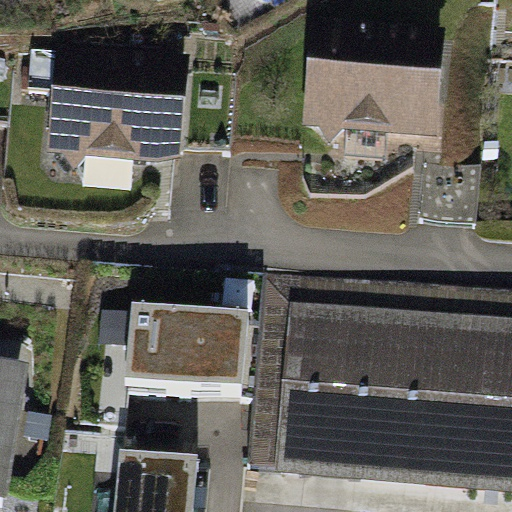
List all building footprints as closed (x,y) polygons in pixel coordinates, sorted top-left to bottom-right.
[(434,39),(300,26),(290,138),(424,151),(434,39)] [(175,64),(47,53),(37,175),(165,185),(175,64)] [(511,511),(511,330),(283,309),(265,490),(500,511),(511,511)] [(135,396),(255,402),(260,323),(113,315),(111,350),(137,352),(135,396)] [(0,446),(12,388),(0,385),(0,446)] [(133,461),(126,511),(206,511),(212,470),(133,461)]
